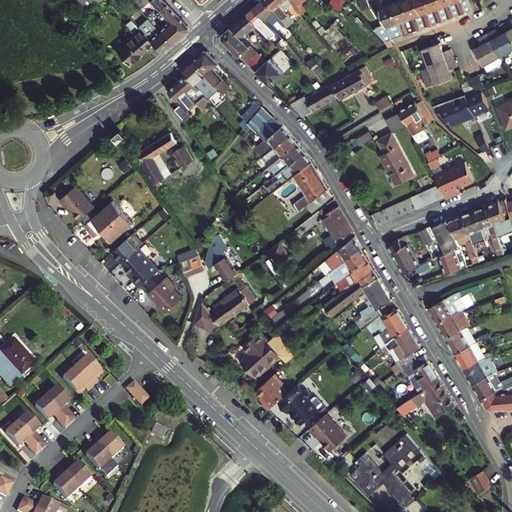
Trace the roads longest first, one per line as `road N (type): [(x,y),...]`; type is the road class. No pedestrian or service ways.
road 1 (tertiary): [(205,29),(307,140),(373,238)]
road 2 (residential): [(155,355),(323,511)]
road 3 (tertiary): [(373,238),(485,433)]
road 4 (residential): [(155,355),(38,463),(8,511)]
road 5 (tertiary): [(42,162),(78,127),(173,67),(205,29)]
road 6 (tertiary): [(205,29),(126,86),(56,121),(24,126)]
road 7 (residential): [(373,238),(487,192),(511,162)]
road 8 (residential): [(12,223),(35,258),(101,305)]
